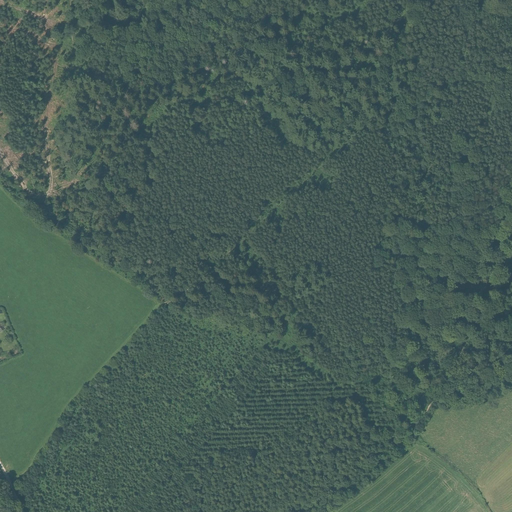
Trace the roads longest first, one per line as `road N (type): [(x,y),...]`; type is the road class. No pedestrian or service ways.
road 1 (track): [(408,436),(511,277)]
road 2 (track): [(305,511),(408,436)]
